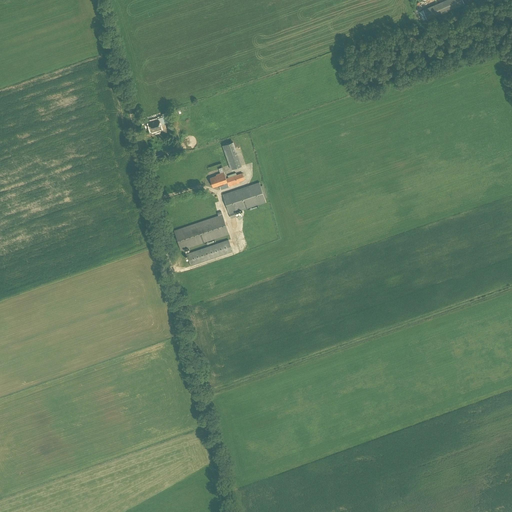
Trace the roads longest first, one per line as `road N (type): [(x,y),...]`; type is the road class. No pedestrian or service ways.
road 1 (unclassified): [(170,268),(100,0)]
road 2 (track): [(170,268),(232,511)]
